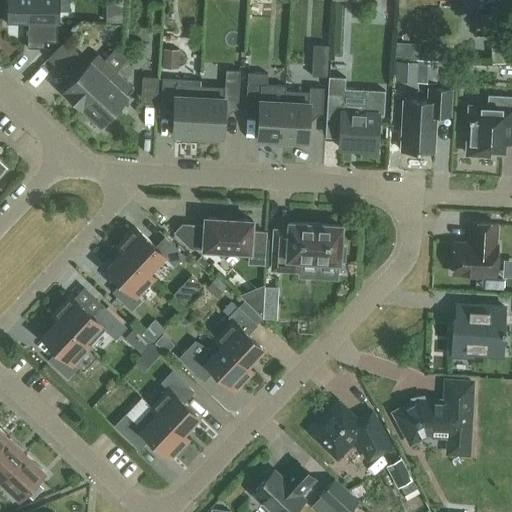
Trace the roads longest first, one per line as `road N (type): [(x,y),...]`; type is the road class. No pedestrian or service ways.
road 1 (residential): [(165,511),(389,281),(410,253),(412,196)]
road 2 (residential): [(412,196),(358,185),(127,174)]
road 3 (residential): [(127,174),(117,202),(0,327)]
road 4 (residential): [(144,511),(0,372)]
